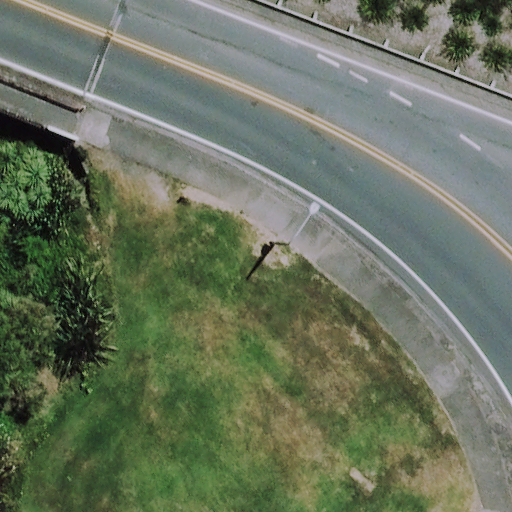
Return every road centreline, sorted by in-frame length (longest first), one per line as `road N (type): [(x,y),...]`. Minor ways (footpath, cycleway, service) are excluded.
road 1 (tertiary): [(29,0),(366,139)]
road 2 (tertiary): [(366,139),(511,254)]
road 3 (unclassified): [(366,139),(511,189)]
